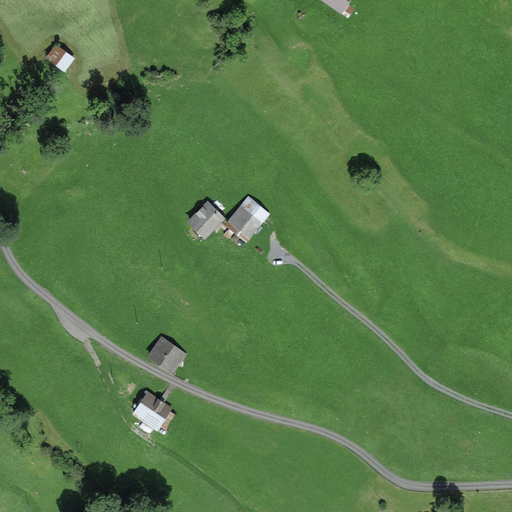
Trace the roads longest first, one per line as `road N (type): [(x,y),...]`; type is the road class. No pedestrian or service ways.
road 1 (unclassified): [(0,236),(18,271),(42,293),(97,337),(191,390),(336,437),(406,484),(511,484)]
road 2 (track): [(264,243),(429,382),(511,416)]
road 3 (track): [(85,327),(126,422),(244,511)]
